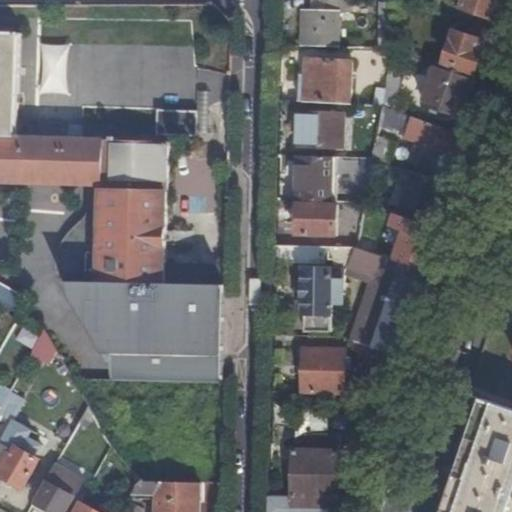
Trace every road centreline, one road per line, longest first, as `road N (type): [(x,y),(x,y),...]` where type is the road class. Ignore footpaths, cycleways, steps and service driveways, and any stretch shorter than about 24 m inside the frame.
road 1 (residential): [(253,0),(246,511)]
road 2 (residential): [(398,511),(483,262)]
